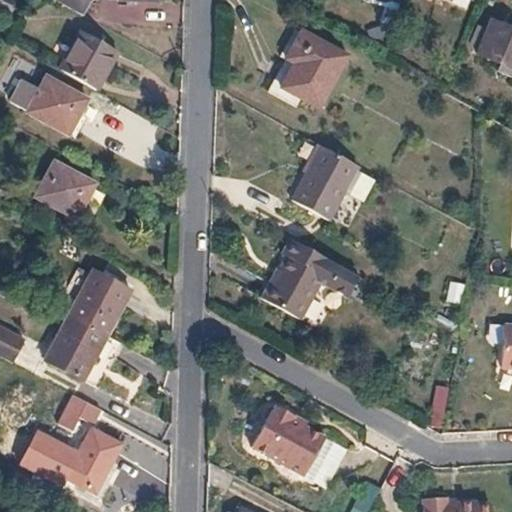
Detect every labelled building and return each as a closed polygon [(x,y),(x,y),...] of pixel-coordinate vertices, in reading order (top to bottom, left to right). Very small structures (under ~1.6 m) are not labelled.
[(63,9),(82,19),(91,0),(48,0),(48,1),(63,9)] [(485,33),(478,51),(475,58),(499,68),(511,72),(511,34),(489,25),(485,33)] [(469,46),(478,51),(485,33),(475,29),(469,46)] [(289,64),(283,62),(266,95),(293,110),(298,102),(317,112),(346,60),(298,34),(290,50),(295,53),(289,64)] [(58,73),(94,94),(115,55),(80,35),(58,73)] [(290,50),(283,62),(289,64),(295,53),(290,50)] [(511,76),(511,72),(499,68),(496,74),(511,80),(511,76)] [(66,138),(86,103),(44,80),(25,115),(66,138)] [(338,159),(320,149),(290,203),(327,224),(357,170),(338,159)] [(74,223),(93,188),(52,165),(34,201),(74,223)] [(318,259),(288,243),(279,258),(284,261),(262,302),(298,322),(319,285),(347,300),(357,281),(318,259)] [(67,319),(106,339),(129,294),(91,274),(67,319)] [(96,392),(120,346),(106,339),(67,319),(43,364),(96,392)] [(500,372),(511,372),(511,329),(502,329),(500,372)] [(444,414),(449,387),(436,384),(431,412),(444,414)] [(93,425),(100,413),(83,404),(76,416),(93,425)] [(321,442),(302,432),(288,424),(289,420),(274,411),(271,415),(269,414),(249,451),(301,479),(321,442)] [(288,424),(302,432),(303,428),(289,420),(288,424)] [(94,497),(120,448),(89,432),(64,481),(94,497)] [(364,511),(367,502),(354,499),(349,511),(364,511)] [(488,511),(489,509),(475,510),(475,506),(445,509),(445,503),(421,504),(421,511),(488,511)]
